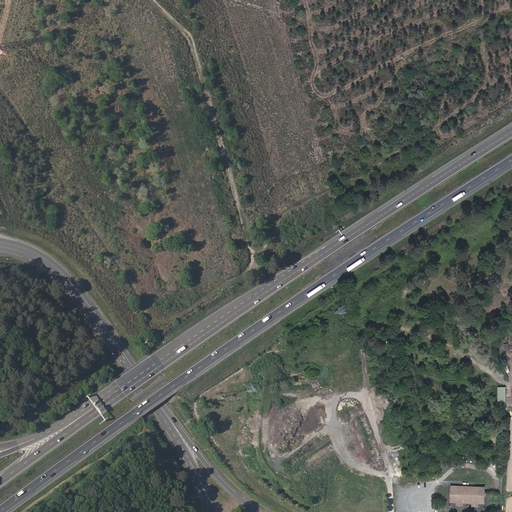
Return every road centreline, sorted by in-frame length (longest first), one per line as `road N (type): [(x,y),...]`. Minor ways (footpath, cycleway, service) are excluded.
road 1 (motorway): [(0,511),(170,386),(511,159)]
road 2 (motorway): [(511,132),(96,411)]
road 3 (tertiary): [(0,242),(61,272),(182,437)]
